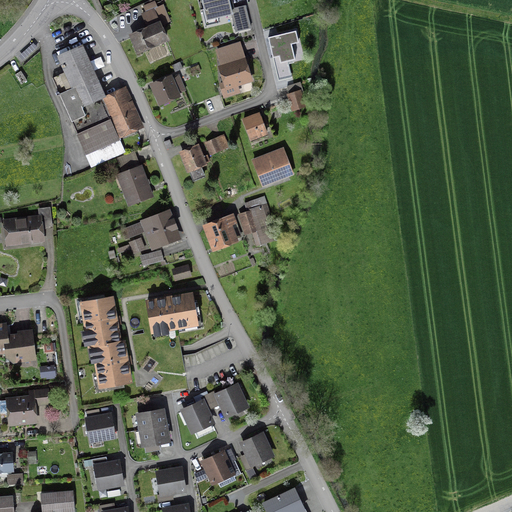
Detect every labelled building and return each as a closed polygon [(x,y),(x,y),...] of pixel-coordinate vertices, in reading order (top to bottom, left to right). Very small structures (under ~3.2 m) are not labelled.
[(205,0),(202,1),(206,20),(231,15),(227,0),(205,0)] [(131,36),(138,52),(165,40),(152,10),(142,14),(148,29),(131,36)] [(241,23),(233,25),(235,32),(242,30),(241,23)] [(22,59),(37,47),(34,43),(19,55),(22,59)] [(104,97),(81,47),(58,57),(65,73),(52,79),(67,113),(104,97)] [(174,73),(182,69),(179,63),(172,66),(174,73)] [(32,83),(24,69),(13,76),(22,89),(32,83)] [(218,94),(245,85),(241,71),(214,79),(218,94)] [(170,79),(169,78),(152,85),(159,103),(177,95),(176,94),(183,91),(177,76),(170,79)] [(104,97),(67,113),(85,154),(118,140),(116,135),(140,124),(133,108),(129,110),(121,90),(104,97)] [(298,92),(289,95),(293,110),(303,107),(298,92)] [(259,115),(243,121),(250,140),(266,134),(263,126),(266,125),(264,121),(262,122),(259,115)] [(211,155),(228,148),(223,136),(206,143),(211,155)] [(189,147),(190,149),(180,154),(193,183),(204,178),(199,167),(204,164),(197,147),(193,148),(192,146),(189,147)] [(282,151),(251,162),(260,186),(291,175),(282,151)] [(151,197),(140,167),(122,174),(127,188),(123,189),(129,206),(151,197)] [(244,204),(247,211),(260,206),(258,199),(244,204)] [(271,241),(260,206),(247,211),(248,214),(241,216),(246,233),(252,231),(256,245),(271,241)] [(5,222),(8,245),(41,241),(39,224),(51,223),(49,208),(40,209),(41,218),(5,222)] [(170,221),(167,213),(121,230),(125,239),(145,232),(151,248),(176,239),(173,229),(176,228),(173,220),(170,221)] [(232,217),(206,227),(214,248),(233,241),(228,227),(235,224),(232,217)] [(143,249),(140,239),(129,243),(133,253),(143,249)] [(140,257),(142,266),(163,261),(160,251),(140,257)] [(189,276),(186,267),(173,271),(175,279),(189,276)] [(152,332),(196,325),(191,294),(147,302),(152,332)] [(89,347),(92,347),(119,342),(111,298),(81,303),(89,347)] [(30,333),(19,334),(19,337),(6,339),(8,356),(11,356),(18,360),(33,359),(30,333)] [(119,342),(92,347),(100,387),(130,382),(122,341),(119,342)] [(41,379),(54,378),(53,370),(40,371),(41,379)] [(226,416),(245,407),(236,386),(216,395),(226,416)] [(36,406),(48,404),(47,390),(35,391),(36,406)] [(34,421),(32,398),(8,400),(11,424),(34,421)] [(182,411),(192,432),(211,423),(202,402),(182,411)] [(138,415),(141,430),(164,426),(162,411),(138,415)] [(91,441),(113,437),(109,416),(87,420),(91,441)] [(141,430),(143,445),(167,441),(164,426),(141,430)] [(271,455),(261,435),(242,444),(251,464),(271,455)] [(222,453),(203,462),(212,483),(232,474),(234,477),(240,474),(234,461),(227,464),(222,453)] [(0,472),(12,471),(11,454),(0,454),(0,472)] [(99,488),(121,484),(117,463),(107,465),(106,457),(91,460),(92,467),(95,467),(99,488)] [(183,490),(180,469),(157,473),(161,494),(183,490)] [(298,511),(306,508),(295,485),(262,501),(266,511),(298,511)] [(62,511),(74,511),(72,492),(40,495),(41,511),(62,511)] [(0,511),(13,511),(12,497),(0,498),(0,511)]
